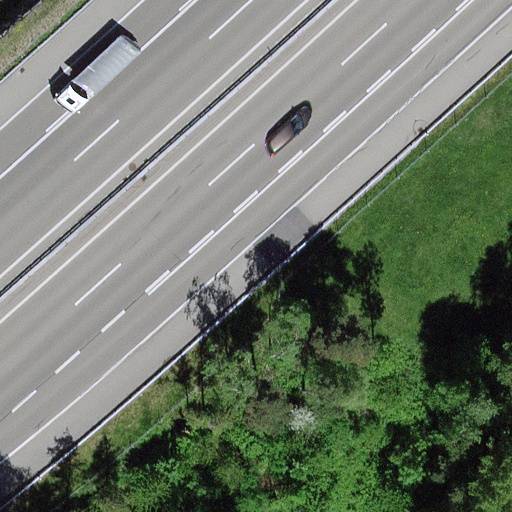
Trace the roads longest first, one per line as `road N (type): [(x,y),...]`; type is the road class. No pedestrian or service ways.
road 1 (motorway): [(0,375),(317,95)]
road 2 (motorway): [(222,0),(0,200)]
road 3 (motorway): [(168,0),(0,180)]
road 4 (motorway): [(317,95),(477,20),(501,0)]
road 5 (motorway): [(317,95),(420,0)]
